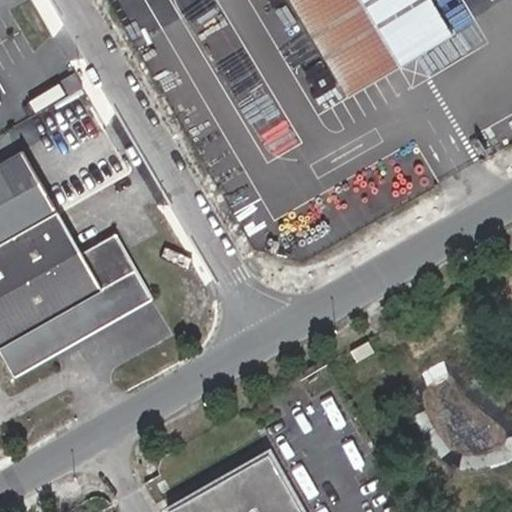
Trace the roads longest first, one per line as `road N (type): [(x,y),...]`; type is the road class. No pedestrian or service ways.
road 1 (residential): [(70,0),(268,338)]
road 2 (tertiary): [(268,338),(0,490)]
road 3 (tertiary): [(511,200),(268,338)]
